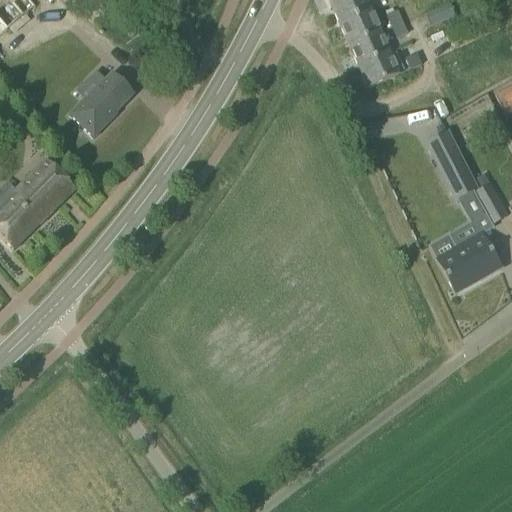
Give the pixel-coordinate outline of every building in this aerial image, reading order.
[(30,0),(0,0),(0,36),(36,6),(30,0)] [(365,0),(326,0),(367,91),(399,77),(365,0)] [(425,15),(430,28),(454,19),(449,6),(425,15)] [(386,18),(390,30),(402,25),(397,13),(386,18)] [(445,34),(451,48),(472,38),(466,24),(445,34)] [(402,25),(390,30),(395,41),(407,36),(402,25)] [(404,62),(409,73),(421,67),(416,56),(404,62)] [(83,102),(68,117),(92,141),(114,119),(116,117),(114,115),(132,97),(111,76),(84,103),(83,102)] [(511,114),(511,89),(494,97),(504,118),(511,114)] [(475,192),(446,135),(425,146),(454,203),(475,192)] [(93,149),(80,156),(92,180),(105,173),(93,149)] [(0,207),(0,240),(12,253),(73,191),(45,163),(0,207)] [(487,187),(473,195),(490,227),(505,218),(487,187)] [(500,271),(481,237),(455,252),(447,237),(427,249),(452,293),(477,279),(479,282),(500,271)]
